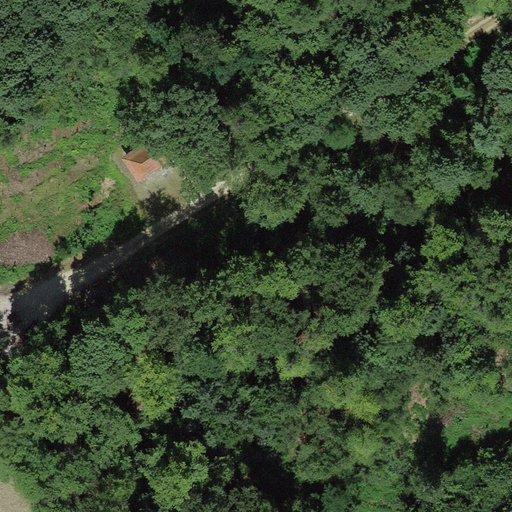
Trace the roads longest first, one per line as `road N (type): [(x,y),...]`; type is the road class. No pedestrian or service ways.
road 1 (track): [(511,24),(0,322)]
road 2 (track): [(0,339),(113,511)]
